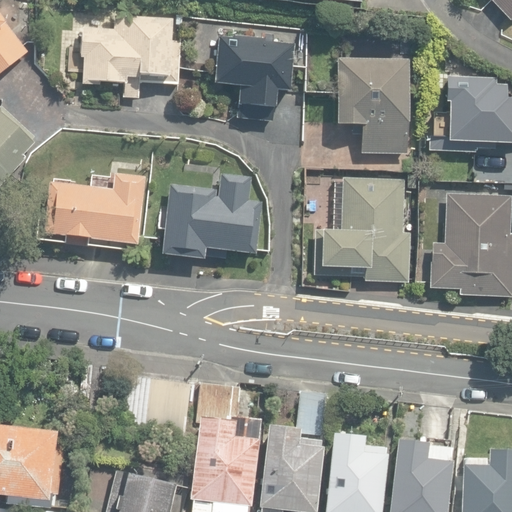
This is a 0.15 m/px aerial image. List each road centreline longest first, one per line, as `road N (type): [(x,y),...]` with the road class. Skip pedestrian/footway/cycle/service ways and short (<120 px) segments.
road 1 (residential): [(511,329),(253,303),(203,313),(177,330)]
road 2 (residential): [(511,380),(243,347),(177,330)]
road 3 (residential): [(177,330),(0,301)]
